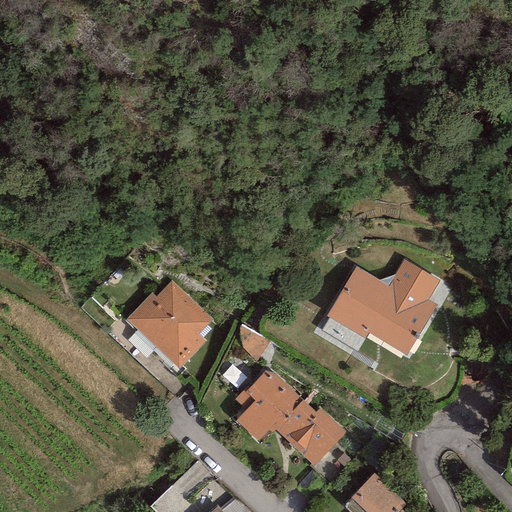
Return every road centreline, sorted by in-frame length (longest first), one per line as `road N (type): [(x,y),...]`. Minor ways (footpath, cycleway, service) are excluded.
road 1 (residential): [(431,511),(427,453),(443,436),(463,437),(511,490)]
road 2 (unknown): [(281,511),(195,425)]
